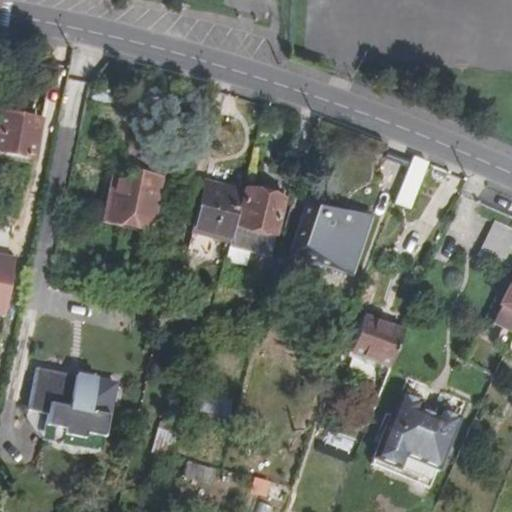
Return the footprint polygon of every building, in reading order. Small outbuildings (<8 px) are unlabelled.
[(39,119),(2,111),(0,119),(0,148),(32,156),(39,119)] [(287,155),(306,162),(318,125),(299,119),(287,155)] [(410,158),(392,205),(404,210),(424,163),(410,158)] [(145,237),(159,181),(114,169),(99,223),(145,237)] [(193,234),(230,244),(243,195),(207,185),(193,234)] [(247,193),(232,250),(269,259),(286,203),(281,202),(283,194),(266,190),(264,197),(247,193)] [(371,219),(313,196),(291,253),(350,275),(371,219)] [(478,261),(508,275),(511,267),(511,233),(495,225),(478,261)] [(0,314),(4,316),(16,258),(0,255),(0,314)] [(508,348),(511,340),(511,282),(500,307),(503,309),(494,326),(502,330),(494,348),(505,354),(508,348)] [(351,354),(389,370),(404,332),(366,317),(351,354)] [(37,373),(27,414),(47,419),(45,428),(64,433),(63,438),(81,443),(83,437),(102,442),(115,389),(95,385),(96,379),(78,374),(76,380),(37,373)] [(426,492),(458,420),(437,410),(433,418),(415,410),(418,403),(400,394),(369,466),(426,492)] [(164,456),(170,432),(156,429),(150,453),(164,456)] [(210,485),(213,469),(185,463),(182,479),(210,485)] [(257,503),(254,511),(272,511),(273,507),(257,503)]
